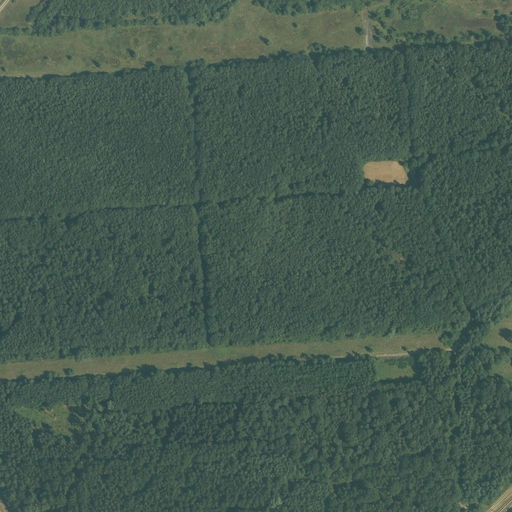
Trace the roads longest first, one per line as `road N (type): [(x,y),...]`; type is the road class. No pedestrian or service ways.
road 1 (track): [(0,382),(453,351),(471,322)]
road 2 (track): [(213,345),(193,65),(371,54)]
road 3 (track): [(0,223),(417,189)]
road 4 (track): [(511,150),(412,156),(407,51)]
road 5 (track): [(489,510),(461,507),(453,351)]
road 6 (track): [(368,13),(371,54),(511,45)]
road 7 (track): [(412,156),(409,168),(471,322)]
road 8 (track): [(336,488),(417,479),(462,486)]
